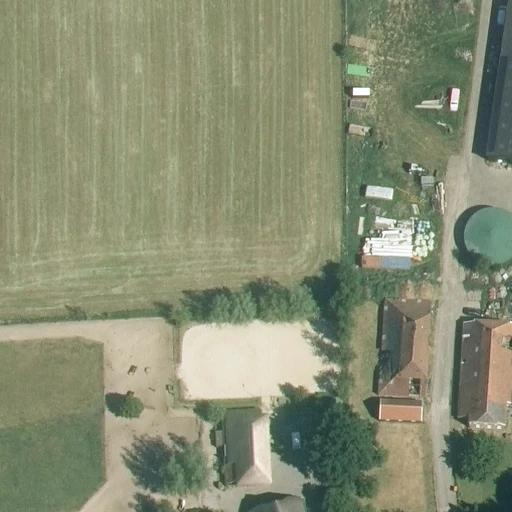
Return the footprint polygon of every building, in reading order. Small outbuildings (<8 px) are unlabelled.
[(511,3),(510,3),(485,161),(511,165),(511,3)] [(511,221),(504,215),(489,212),(475,217),(465,229),(463,244),(468,258),(479,268),(494,270),(509,265),(511,260),(511,221)] [(384,301),(378,399),(424,402),(431,304),(384,301)] [(511,333),(464,330),(458,424),(469,424),(469,433),(503,435),(505,412),(509,413),(510,395),(511,395),(511,333)] [(422,405),(380,404),(379,424),(421,426),(422,405)] [(222,416),(226,489),(236,488),(237,492),(269,490),(267,424),(260,424),(260,413),(222,416)]
